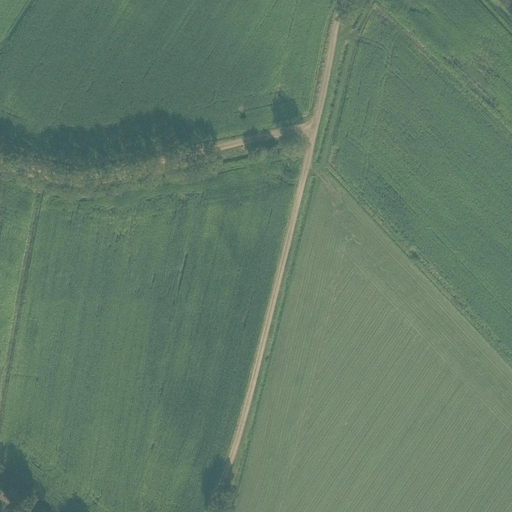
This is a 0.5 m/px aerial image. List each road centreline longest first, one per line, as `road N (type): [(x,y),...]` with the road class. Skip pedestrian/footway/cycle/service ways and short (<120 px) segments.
road 1 (track): [(213,511),(297,212),(309,134)]
road 2 (track): [(0,163),(77,181),(153,172),(309,134)]
road 3 (track): [(309,134),(348,0)]
